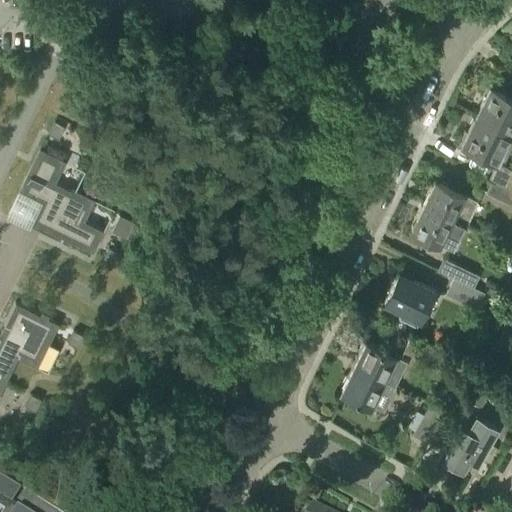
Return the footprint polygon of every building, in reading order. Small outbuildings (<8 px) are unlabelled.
[(511,132),(511,95),(488,84),(482,96),(484,97),(475,114),(511,132)] [(511,146),(511,132),(475,114),(468,130),(466,129),(460,141),(497,159),(505,143),(511,147),(511,146)] [(48,134),(58,139),(64,126),(54,121),(48,134)] [(71,190),(52,181),(61,161),(40,150),(20,192),(39,202),(30,221),(51,231),(71,190)] [(511,169),(496,162),(488,179),(491,180),(511,190),(511,169)] [(464,225),(477,198),(434,178),(422,204),(464,225)] [(511,204),(511,190),(491,180),(486,192),(511,204)] [(51,231),(90,251),(101,229),(81,219),(90,199),(71,190),(51,231)] [(461,233),(464,225),(422,204),(411,228),(440,241),(447,227),(461,233)] [(103,257),(116,263),(121,253),(108,247),(103,257)] [(473,287),(479,274),(443,257),(437,269),(453,277),(473,287)] [(416,326),(434,288),(398,271),(384,300),(402,309),(398,317),(416,326)] [(473,287),(453,277),(445,293),(476,309),(484,292),(473,287)] [(17,354),(35,363),(55,322),(15,302),(4,324),(26,334),(17,354)] [(511,312),(502,330),(508,333),(509,330),(511,331),(511,312)] [(0,387),(17,354),(26,334),(4,324),(0,332),(0,387)] [(67,342),(78,347),(84,335),(73,330),(67,342)] [(508,333),(502,330),(497,339),(505,344),(511,332),(511,331),(509,330),(508,333)] [(370,374),(394,386),(406,360),(395,355),(395,354),(364,340),(352,365),(370,374)] [(440,369),(447,353),(421,342),(414,358),(440,369)] [(384,409),(394,386),(370,374),(352,365),(340,390),(371,405),(372,403),(384,409)] [(24,406),(35,411),(41,399),(30,394),(24,406)] [(428,442),(445,412),(430,404),(413,434),(428,442)] [(476,460),(495,427),(477,417),(469,430),(462,426),(444,456),(461,466),(468,455),(476,460)] [(0,498),(10,505),(19,491),(0,479),(0,498)]
